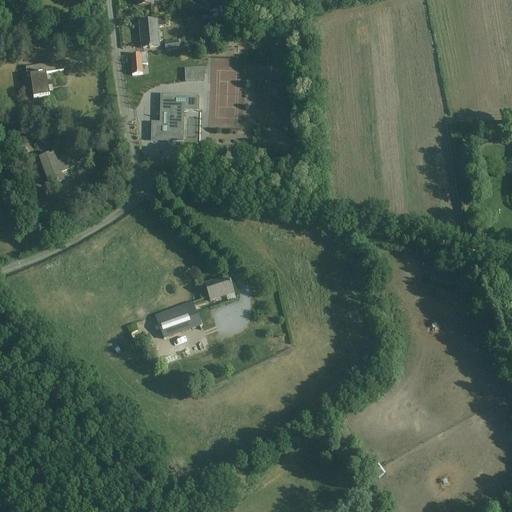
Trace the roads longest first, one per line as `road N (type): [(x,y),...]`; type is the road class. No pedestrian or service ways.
road 1 (unclassified): [(463,247),(172,176),(143,187)]
road 2 (unclassified): [(143,187),(112,77),(106,0)]
road 3 (unclassified): [(0,268),(93,233),(143,187)]
road 4 (track): [(511,359),(463,247)]
